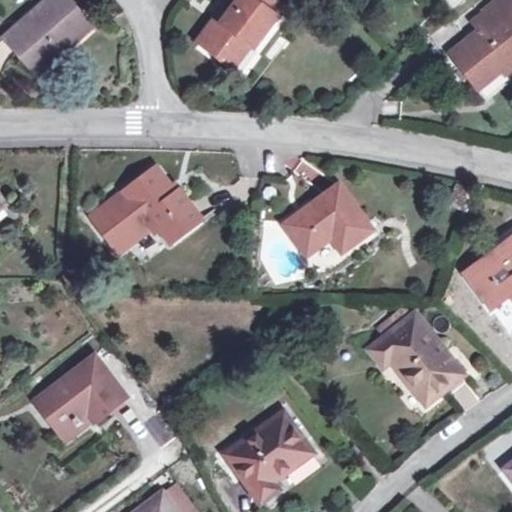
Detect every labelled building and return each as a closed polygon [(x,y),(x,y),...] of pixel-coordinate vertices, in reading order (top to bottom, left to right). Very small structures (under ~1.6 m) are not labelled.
[(37,76),(93,28),(67,0),(50,0),(5,39),(37,76)] [(272,0),(240,0),(233,9),(228,16),(223,12),(200,43),(228,64),(246,42),(252,46),(255,49),(285,10),(272,0)] [(498,64),(503,70),(506,73),(511,68),(511,3),(509,0),(499,0),(486,10),(488,13),(475,23),(483,32),(453,54),(475,82),(498,64)] [(228,6),(223,12),(228,16),(233,9),(228,6)] [(246,42),(228,64),(234,68),(252,46),(246,42)] [(498,64),(475,82),(480,88),(503,70),(498,64)] [(306,160),(295,169),(310,186),(321,177),(306,160)] [(131,201),(126,205),(119,197),(93,217),(119,253),(147,232),(141,225),(147,220),(153,227),(157,233),(161,230),(173,243),(202,220),(181,192),(178,194),(158,168),(125,193),(131,201)] [(467,211),(474,192),(459,186),(451,205),(467,211)] [(333,239),(343,252),(373,230),(340,187),(287,226),(308,256),(333,239)] [(511,293),(511,241),(466,275),(492,308),(510,295),(511,293)] [(393,361),(427,405),(463,376),(417,317),(372,352),(385,367),(393,361)] [(37,402),(61,434),(79,420),(88,414),(94,423),(124,400),(92,360),(37,402)] [(279,492),(273,483),(313,454),(285,415),(229,457),(263,503),(279,492)] [(79,420),(61,434),(66,441),(85,428),(79,420)] [(195,511),(175,485),(163,494),(176,511),(195,511)] [(176,511),(163,494),(140,511),(176,511)]
